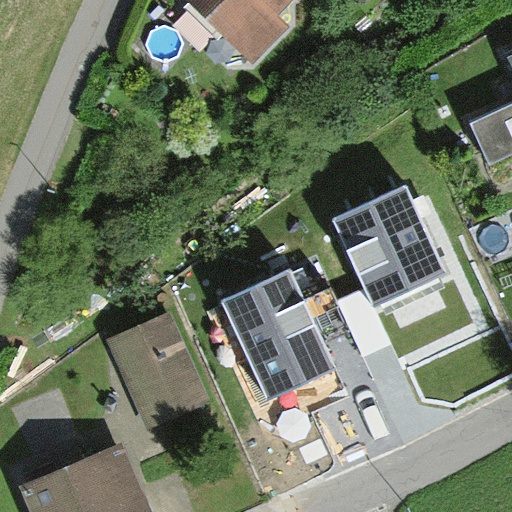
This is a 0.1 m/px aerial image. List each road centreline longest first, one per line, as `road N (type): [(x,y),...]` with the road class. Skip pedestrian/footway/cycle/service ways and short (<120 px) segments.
road 1 (residential): [(0,234),(95,0)]
road 2 (residential): [(378,475),(511,399)]
